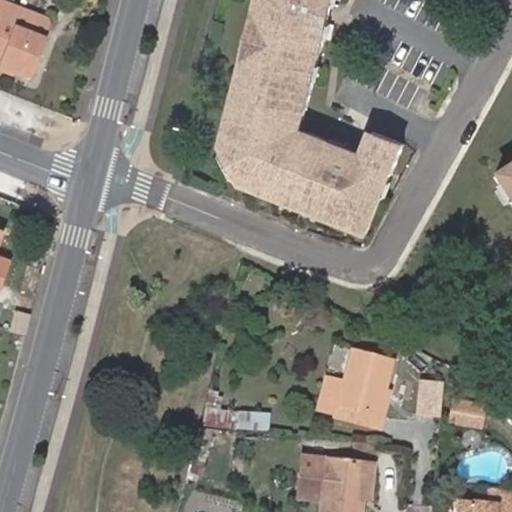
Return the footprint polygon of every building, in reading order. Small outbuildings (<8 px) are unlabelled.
[(257,0),(255,9),(243,59),(235,89),(220,150),(234,178),(291,201),(321,213),(345,223),(353,226),(366,232),(380,196),(385,181),(401,143),(370,131),(360,153),(343,145),(327,140),(300,128),(312,80),(316,65),(323,37),(328,23),(332,2),(332,0),(257,0)] [(30,76),(44,37),(46,24),(42,17),(8,3),(0,20),(0,21),(0,56),(1,57),(15,63),(13,69),(30,76)] [(323,37),(327,39),(331,24),(328,23),(323,37)] [(0,71),(9,75),(13,69),(15,63),(1,57),(0,56),(0,71)] [(243,59),(239,58),(232,88),(235,89),(243,59)] [(312,80),(316,80),(320,66),(316,65),(312,80)] [(328,136),(327,140),(343,145),(344,143),(328,136)] [(511,161),(492,174),(511,206),(511,161)] [(380,196),(384,197),(389,183),(385,181),(380,196)] [(291,201),(289,204),(319,216),(321,213),(291,201)] [(0,261),(0,237),(1,234),(0,234),(0,287),(9,265),(0,261)] [(379,412),(385,389),(393,356),(353,346),(345,378),(329,374),(319,407),(338,412),(341,403),(379,412)] [(443,381),(423,379),(420,407),(440,410),(443,381)] [(222,387),(213,385),(208,406),(217,407),(222,387)] [(390,391),(385,389),(379,412),(385,414),(390,391)] [(485,409),(453,403),(450,425),(481,430),(485,409)] [(217,407),(208,406),(204,422),(235,425),(237,409),(217,407)] [(362,511),(365,495),(369,460),(305,453),(302,488),(326,490),(324,511),(362,511)] [(377,461),(369,460),(365,495),(373,496),(377,461)] [(192,468),(188,483),(206,488),(209,474),(192,468)] [(511,488),(493,487),(491,501),(511,503),(511,488)] [(459,498),(457,511),(511,511),(511,503),(491,501),(459,498)]
